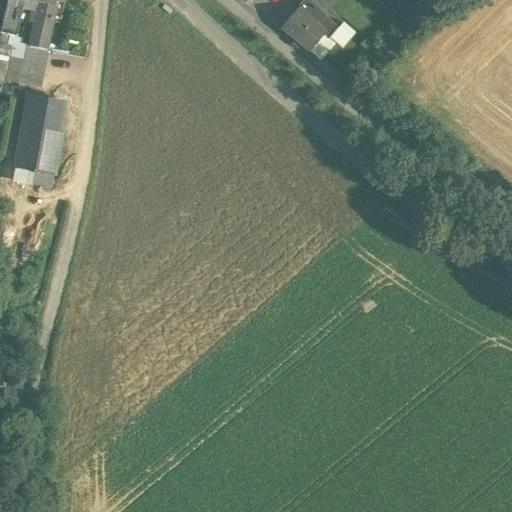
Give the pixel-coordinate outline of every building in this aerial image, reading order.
[(33,0),(6,0),(3,16),(15,18),(26,21),(28,11),(30,0),(33,0),(34,0),(33,0)] [(33,0),(34,0),(33,0),(30,0),(28,11),(38,13),(37,18),(36,18),(30,46),(29,48),(45,51),(52,19),(59,20),(63,4),(55,2),(55,0),(33,0)] [(338,30),(306,0),(305,0),(299,7),(318,23),(316,25),(325,34),(330,39),(331,38),(338,30)] [(318,23),(299,7),(281,28),(295,40),(292,44),(298,48),(301,45),(310,52),(325,34),(316,25),(318,23)] [(15,18),(3,16),(0,28),(0,44),(8,47),(15,18)] [(0,44),(0,80),(4,81),(7,68),(12,69),(14,59),(22,60),(24,50),(19,49),(21,44),(26,21),(15,18),(8,47),(0,44)] [(325,34),(310,52),(320,61),(335,42),(331,38),(330,39),(325,34)] [(30,46),(25,45),(24,50),(22,60),(18,84),(40,88),(47,51),(45,51),(29,48),(30,46)] [(22,60),(14,59),(12,69),(7,68),(4,81),(18,84),(22,60)] [(63,103),(27,96),(14,169),(35,173),(54,176),(61,134),(57,133),(63,103)] [(54,176),(35,173),(32,187),(51,190),(54,176)]
